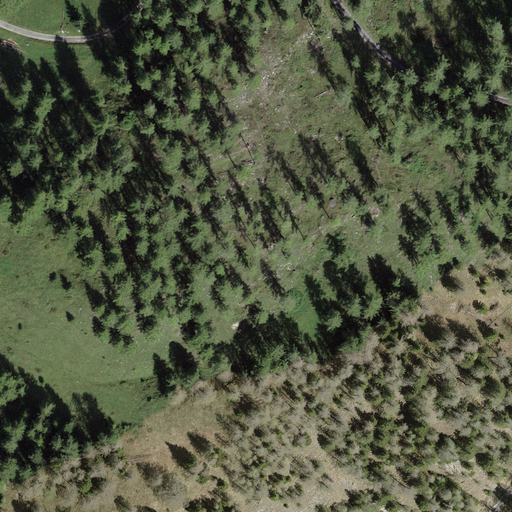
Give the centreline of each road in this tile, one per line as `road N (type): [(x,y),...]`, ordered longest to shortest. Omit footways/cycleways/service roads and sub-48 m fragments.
road 1 (track): [(511,104),(426,84),(388,63),(332,0)]
road 2 (track): [(147,0),(90,38),(0,23)]
